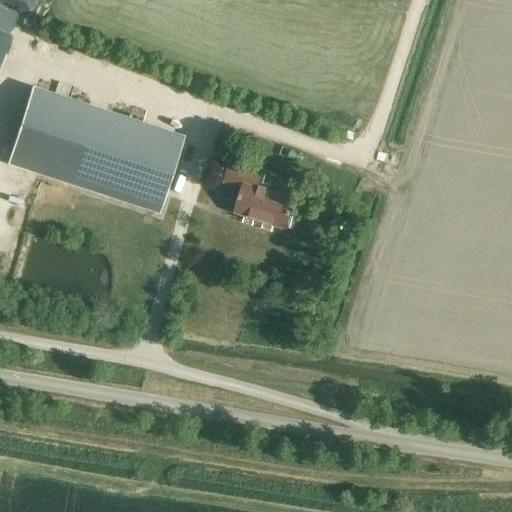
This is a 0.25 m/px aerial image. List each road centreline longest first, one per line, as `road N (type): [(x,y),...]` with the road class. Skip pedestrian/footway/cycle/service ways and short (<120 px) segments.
road 1 (track): [(0,431),(307,480),(511,476)]
road 2 (residential): [(394,443),(275,397),(0,335)]
road 3 (unclassified): [(394,443),(0,376)]
road 4 (track): [(418,0),(368,151)]
